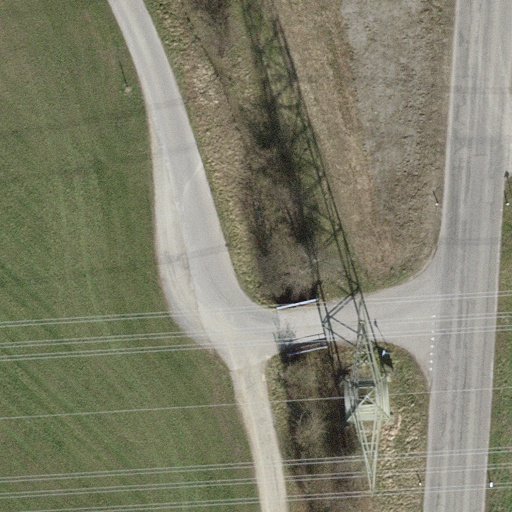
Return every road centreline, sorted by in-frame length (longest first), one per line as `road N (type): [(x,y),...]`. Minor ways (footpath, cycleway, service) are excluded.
road 1 (unclassified): [(466,316),(240,331),(220,299),(168,103),(124,0)]
road 2 (tertiary): [(466,316),(487,0)]
road 3 (tertiary): [(454,511),(466,316)]
road 4 (track): [(240,331),(274,511)]
